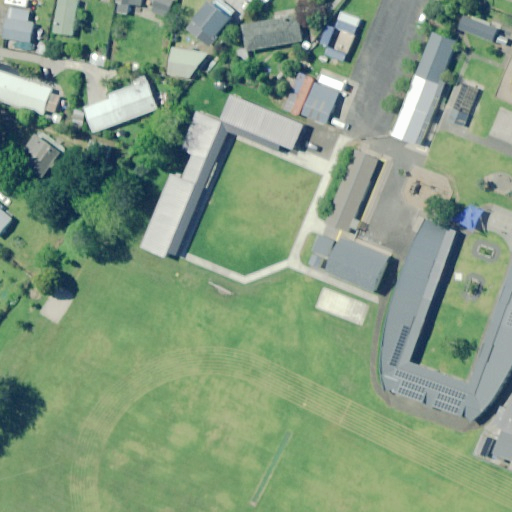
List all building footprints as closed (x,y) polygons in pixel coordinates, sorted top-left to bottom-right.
[(81,0),(61,0),(56,32),(75,36),(81,0)] [(175,0),(156,0),(153,12),(169,18),(175,0)] [(211,43),(235,12),(220,0),(208,0),(188,25),(211,43)] [(362,0),(361,0),(351,0),(346,15),(355,19),(362,0)] [(32,12),(11,8),(6,38),(33,43),(37,24),(30,22),(32,12)] [(244,18),(249,48),(304,38),(299,9),(244,18)] [(501,24),(466,10),(460,26),(494,39),(501,24)] [(357,29),(331,18),(321,43),(347,53),(357,29)] [(125,24),(116,24),(115,40),(124,40),(125,24)] [(459,42),(436,32),(394,135),(424,147),(436,118),(450,83),(444,80),(459,42)] [(50,43),(37,41),(34,53),(48,56),(50,43)] [(210,50),(175,44),(171,70),(191,73),(210,50)] [(108,57),(93,54),(91,64),(106,66),(108,57)] [(54,88),(0,71),(0,99),(46,114),(47,109),(57,112),(60,103),(50,100),(54,88)] [(347,82),(322,72),(319,80),(343,90),(347,82)] [(480,85),(464,79),(449,118),(465,124),(480,85)] [(160,109),(150,81),(111,95),(112,99),(87,108),(96,132),(160,109)] [(342,94),(317,84),(305,114),(329,124),(342,94)] [(73,94),(63,93),(62,110),(72,110),(73,94)] [(86,111),(76,110),(74,128),(85,129),(86,111)] [(341,136),(332,132),(325,150),(334,153),(341,136)] [(65,152),(40,134),(21,162),(46,180),(65,152)] [(112,149),(92,138),(84,153),(104,163),(112,149)] [(383,156),(359,147),(328,224),(352,234),(383,156)] [(511,178),(435,148),(425,172),(501,202),(511,178)] [(0,202),(0,237),(14,219),(2,209),(4,205),(0,202)] [(511,365),(511,267),(471,380),(413,358),(459,225),(428,213),(408,258),(385,340),(383,381),(472,417),(493,400),(511,365)] [(335,236),(322,230),(316,246),(329,251),(335,236)] [(390,253),(343,233),(328,268),(375,288),(390,253)] [(369,306),(323,288),(316,307),(361,326),(369,306)] [(511,401),(492,452),(511,459),(511,401)]
